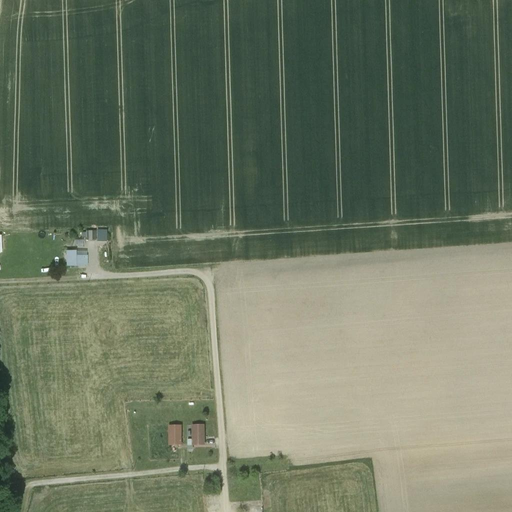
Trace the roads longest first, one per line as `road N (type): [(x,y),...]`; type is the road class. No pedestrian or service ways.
road 1 (unknown): [(209,284),(511,255)]
road 2 (track): [(222,465),(29,488),(22,511)]
